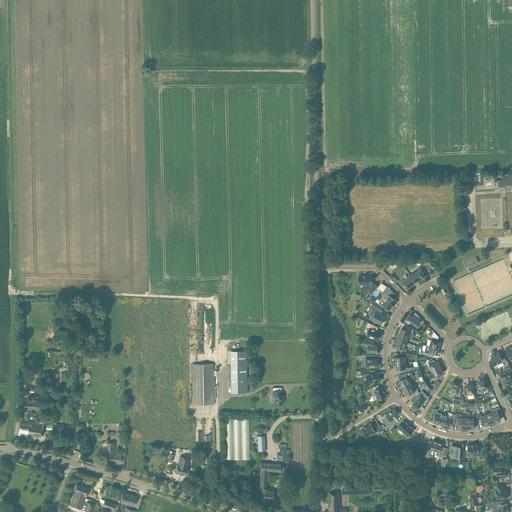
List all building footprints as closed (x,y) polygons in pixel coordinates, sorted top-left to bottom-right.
[(511,179),(498,180),(499,190),(511,189),(511,179)] [(410,274),(415,282),(418,281),(422,280),(422,279),(426,277),(425,277),(421,267),(416,270),(416,271),(410,274)] [(413,284),(415,282),(410,274),(405,279),(403,278),(399,282),(406,289),(406,290),(410,287),(410,288),(413,285),(413,284)] [(363,284),(363,287),(369,286),(371,288),(369,290),(372,292),(378,286),(374,283),(373,283),(373,281),(372,281),(372,275),(367,276),(367,275),(363,275),(363,276),(359,276),(359,278),(358,278),(358,282),(359,282),(359,284),(363,284)] [(382,291),(382,292),(385,293),(383,296),(387,298),(383,305),(382,305),(390,310),(390,309),(393,305),(393,306),(395,303),(397,300),(391,296),(393,292),(394,293),(394,292),(387,285),(387,286),(383,291),(382,291)] [(381,309),(372,303),(369,308),(372,309),(369,313),(372,315),(370,318),(377,322),(382,324),(385,317),(378,313),(379,312),(379,313),(379,312),(381,309)] [(421,322),(423,320),(415,312),(412,315),(410,314),(405,321),(409,323),(410,322),(414,324),(414,323),(418,325),(420,321),(421,322)] [(378,327),(368,322),(367,324),(366,328),(369,328),(367,335),(370,336),(370,337),(373,338),(374,337),(378,338),(380,331),(377,330),(378,327)] [(399,334),(408,337),(409,337),(411,332),(412,332),(414,330),(408,326),(407,330),(401,328),(399,334)] [(438,341),(438,338),(432,337),(430,346),(439,348),(440,342),(438,341)] [(368,346),(367,352),(377,352),(378,345),(374,344),(374,341),(366,339),(364,345),(368,346)] [(398,339),(396,345),(399,346),(398,350),(406,351),(407,349),(404,348),(406,342),(398,339)] [(437,354),(439,348),(430,346),(426,345),(424,353),(428,354),(427,355),(433,357),(434,354),(437,354)] [(248,392),(247,350),(230,351),(231,392),(248,392)] [(401,356),(396,357),(396,363),(405,362),(405,357),(410,357),(410,353),(401,352),(401,356)] [(491,358),(491,359),(494,366),(497,365),(496,364),(503,361),(503,362),(507,360),(504,355),(501,356),(499,352),(492,355),(493,357),(491,358)] [(438,361),(437,362),(435,362),(434,360),(428,362),(432,371),(440,367),(438,361)] [(214,404),(214,399),(213,364),(192,364),(193,404),(214,404)] [(441,374),(443,373),(442,371),(440,367),(432,371),(435,376),(433,377),(435,380),(442,377),(441,374)] [(413,376),(411,372),(402,374),(404,378),(399,380),(402,386),(410,382),(408,378),(413,376)] [(368,373),(364,374),(365,379),(367,378),(369,383),(372,382),(372,383),(378,381),(378,380),(380,380),(380,378),(381,377),(380,375),(379,374),(378,373),(375,373),(370,374),(370,375),(368,375),(368,373)] [(511,376),(510,373),(504,376),(500,378),(502,384),(504,383),(505,387),(509,385),(510,386),(511,385),(511,380),(511,379),(511,376)] [(478,382),(479,384),(476,386),(479,393),(489,389),(487,386),(488,385),(487,382),(486,382),(484,379),(483,379),(479,380),(480,381),(478,382)] [(449,391),(459,395),(461,388),(458,387),(459,384),(458,383),(458,382),(455,381),(454,382),(453,381),(452,385),(451,385),(450,388),(449,391)] [(410,382),(402,386),(404,390),(412,386),(410,382)] [(464,396),(474,395),(473,384),(472,384),(472,383),(468,384),(468,385),(466,385),(467,388),(464,388),(464,396)] [(378,384),(370,388),(372,395),(376,394),(378,399),(379,399),(379,400),(382,398),(386,396),(384,392),(385,391),(384,389),(383,389),(382,386),(379,387),(378,384)] [(404,390),(407,395),(418,390),(415,385),(412,386),(404,390)] [(274,395),(274,403),(283,403),(283,395),(281,395),(281,391),(272,391),(272,395),(274,395)] [(414,404),(413,405),(416,408),(416,407),(417,408),(425,401),(424,401),(425,400),(421,395),(422,394),(420,392),(415,396),(417,399),(413,403),(414,404)] [(44,400),(25,399),(24,410),(44,411),(44,400)] [(500,407),(491,410),(492,412),(495,421),(501,419),(499,414),(502,413),(500,407)] [(432,412),(431,416),(435,417),(434,421),(439,422),(442,413),(437,412),(438,409),(434,408),(432,412)] [(389,419),(385,423),(390,429),(398,422),(398,421),(396,420),(395,418),(396,417),(399,414),(394,409),(386,415),(387,416),(389,419)] [(492,412),(486,414),(489,423),(495,421),(492,412),(491,410),(492,412)] [(442,413),(439,422),(444,424),(447,415),(442,413)] [(447,415),(444,424),(450,426),(451,421),(455,422),(456,414),(453,413),(452,416),(447,415)] [(482,419),(484,425),(489,423),(486,414),(481,416),(480,413),(477,414),(478,420),(482,419)] [(457,414),(456,416),(457,425),(461,425),(461,428),(467,428),(467,415),(461,415),(461,414),(457,414)] [(476,415),(467,415),(467,428),(474,428),(474,422),(477,422),(476,415)] [(225,419),(226,459),(251,459),(250,418),(225,419)] [(41,438),(42,433),(44,421),(40,420),(39,424),(33,423),(33,422),(29,421),(29,422),(20,421),(18,435),(41,438)] [(404,420),(397,426),(407,437),(408,435),(411,438),(411,439),(417,442),(421,435),(414,432),(413,434),(412,432),(413,431),(410,427),(408,424),(407,424),(404,420)] [(367,425),(364,426),(365,427),(361,429),(366,436),(369,434),(370,435),(378,430),(379,432),(383,430),(378,422),(374,424),(374,425),(373,426),(371,423),(367,425)] [(265,450),(264,435),(257,435),(258,446),(255,446),(255,451),(265,450)] [(438,442),(432,440),(431,442),(428,441),(424,455),(428,456),(431,450),(435,451),(438,442)] [(497,452),(500,451),(505,451),(505,443),(502,443),(502,440),(494,441),(494,445),(497,445),(497,452)] [(121,462),(121,457),(121,454),(113,454),(114,449),(115,449),(115,442),(107,442),(107,457),(107,462),(121,462)] [(443,446),(443,444),(438,442),(435,451),(440,453),(439,456),(442,457),(446,447),(443,446)] [(468,445),(468,444),(468,445),(468,453),(474,453),(474,455),(479,454),(479,459),(483,459),(483,452),(479,452),(478,444),(475,444),(471,444),(468,445)] [(451,452),(450,456),(459,457),(458,462),(461,462),(462,461),(462,462),(465,462),(466,462),(465,450),(462,450),(461,450),(461,451),(460,451),(460,450),(460,447),(458,446),(457,446),(453,445),(452,445),(451,449),(451,452)] [(190,458),(185,457),(180,456),(178,464),(177,464),(175,472),(186,475),(188,467),(190,458)] [(266,483),(266,481),(267,470),(270,471),(280,471),(281,464),(262,463),(261,470),(260,483),(266,483)] [(497,477),(501,477),(506,477),(506,470),(502,470),(502,467),(495,468),(493,468),(494,474),(497,474),(497,477)] [(262,488),(262,493),(261,498),(272,499),(273,491),(267,490),(267,488),(266,488),(266,487),(267,487),(267,483),(266,483),(260,483),(260,487),(262,487),(262,488)] [(70,505),(74,507),(81,509),(86,496),(87,494),(89,489),(76,484),(74,490),(75,490),(70,505)] [(497,499),(502,498),(507,498),(507,490),(504,490),(504,485),(497,485),(497,490),(496,490),(497,499)] [(134,506),(135,501),(137,496),(123,492),(122,497),(120,502),(134,506)] [(333,492),(328,492),(328,511),(340,511),(347,511),(347,508),(340,508),(340,505),(340,502),(340,492),(333,492)] [(116,504),(109,501),(106,507),(114,510),(116,504)] [(500,501),(493,501),(493,505),(494,505),(494,511),(507,511),(508,510),(508,507),(507,504),(500,504),(500,501)] [(88,502),(85,511),(87,511),(91,511),(95,505),(88,502)]
